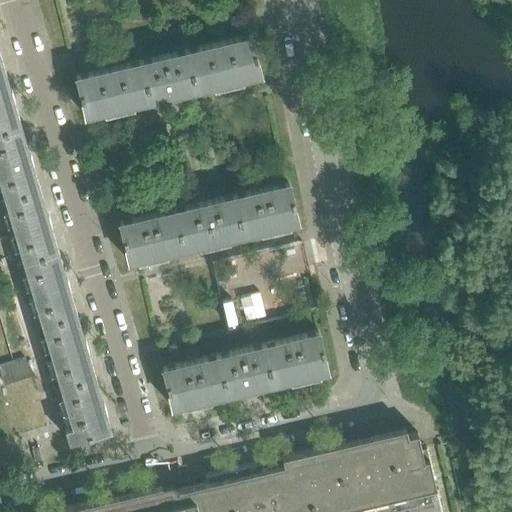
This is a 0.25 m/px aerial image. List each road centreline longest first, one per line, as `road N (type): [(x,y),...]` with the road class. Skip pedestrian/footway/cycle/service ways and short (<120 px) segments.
road 1 (residential): [(150,454),(356,408),(368,396),(372,381),(295,0)]
road 2 (residential): [(150,454),(10,0)]
road 3 (residential): [(0,492),(150,454)]
